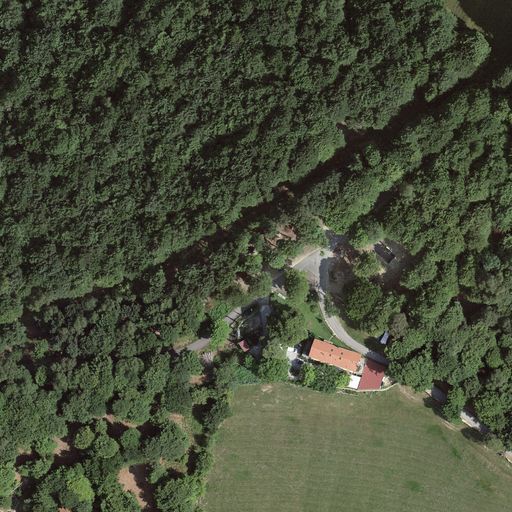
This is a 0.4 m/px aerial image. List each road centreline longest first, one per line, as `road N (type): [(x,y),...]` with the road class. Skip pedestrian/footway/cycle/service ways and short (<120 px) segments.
road 1 (track): [(0,359),(68,364),(173,355),(293,273),(321,268),(324,309),(343,337),(511,450)]
road 2 (unclassified): [(511,82),(345,226),(321,268)]
